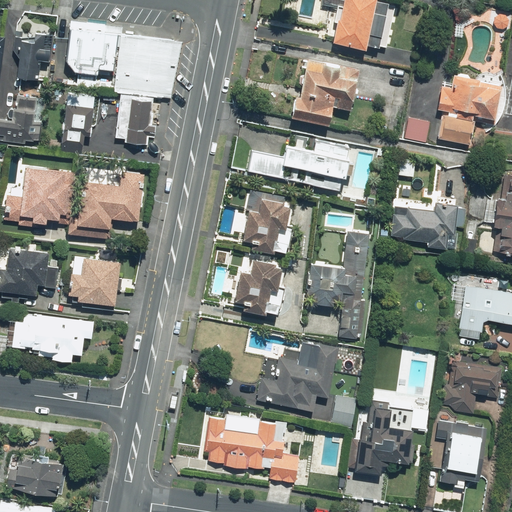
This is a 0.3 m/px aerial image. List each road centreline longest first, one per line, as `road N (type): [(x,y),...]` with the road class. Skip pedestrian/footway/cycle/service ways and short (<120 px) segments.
road 1 (secondary): [(142,408),(223,0)]
road 2 (unknown): [(164,298),(333,331)]
road 3 (residential): [(0,389),(142,408)]
